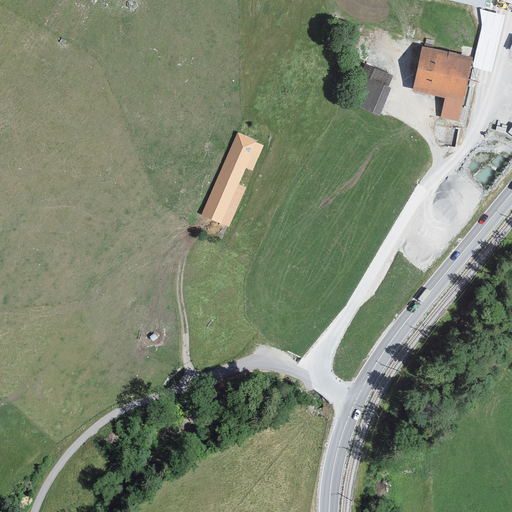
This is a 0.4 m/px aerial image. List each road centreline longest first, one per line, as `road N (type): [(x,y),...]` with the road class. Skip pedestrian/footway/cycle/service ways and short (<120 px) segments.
road 1 (track): [(355,400),(267,364),(190,383),(93,428),(67,454),(34,511)]
road 2 (secondary): [(328,511),(339,442),(366,380),(511,192)]
road 3 (track): [(190,383),(179,281),(199,220)]
